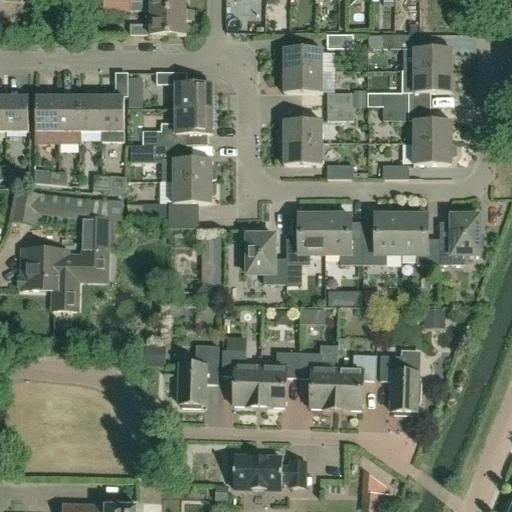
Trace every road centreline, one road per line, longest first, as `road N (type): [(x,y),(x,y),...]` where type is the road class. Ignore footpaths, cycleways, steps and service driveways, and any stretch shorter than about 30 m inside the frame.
road 1 (residential): [(216,60),(247,60),(250,191),(465,194),(486,175),(491,47)]
road 2 (residential): [(0,388),(47,367),(129,393),(168,431),(364,442),(405,468)]
road 3 (residential): [(0,64),(216,60)]
